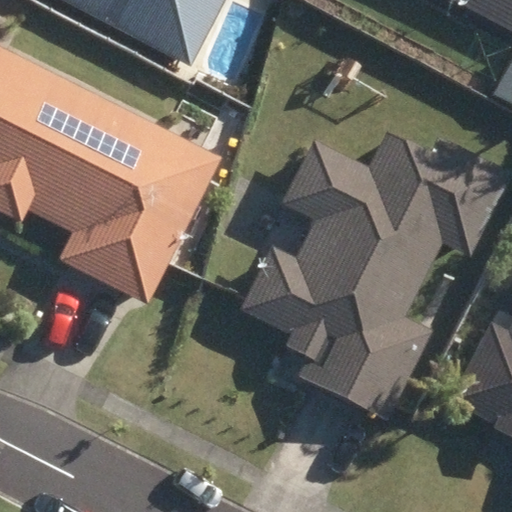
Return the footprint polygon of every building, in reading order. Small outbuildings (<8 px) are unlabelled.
[(45,0),(190,75),(229,0),(45,0)] [(511,0),(449,0),(511,34),(511,0)] [(60,269),(149,313),(224,165),(0,53),(0,220),(24,232),(32,216),(75,238),(60,269)] [(290,339),(286,345),(290,348),(309,357),(313,360),(303,378),(382,420),(424,335),(397,322),(439,239),(466,253),(504,177),(445,145),(437,161),(392,137),(371,176),(316,147),(284,207),(319,226),(297,268),(273,256),(244,309),(292,335),(290,339)] [(511,334),(510,338),(494,331),(454,405),(497,430),(495,434),(511,443),(511,334)]
